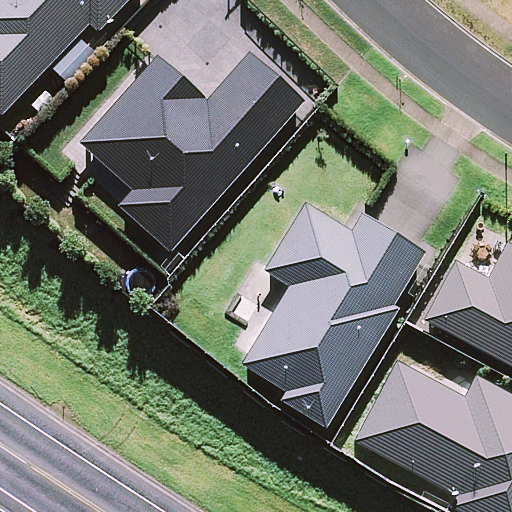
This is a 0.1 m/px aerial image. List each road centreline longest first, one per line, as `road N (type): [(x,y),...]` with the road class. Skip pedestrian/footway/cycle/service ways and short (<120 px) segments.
road 1 (residential): [(511,101),(402,0)]
road 2 (primary): [(103,511),(0,441)]
